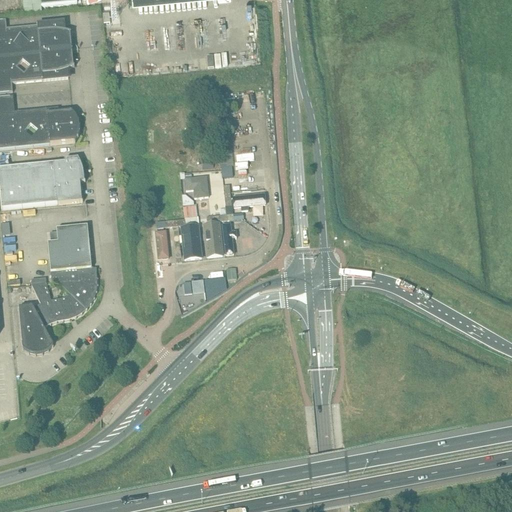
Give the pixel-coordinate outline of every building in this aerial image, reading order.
[(41,26),(38,27),(37,27),(4,30),(3,22),(6,21),(0,21),(0,57),(73,51),(72,51),(70,35),(71,35),(71,34),(68,33),(66,32),(64,32),(63,25),(63,24),(59,25),(59,24),(59,25),(56,25),(55,25),(56,25),(52,25),(49,26),(49,25),(48,26),(45,26),(41,26)] [(73,51),(0,57),(0,94),(13,93),(13,92),(10,93),(9,85),(46,81),(47,81),(50,81),(54,80),(54,81),(54,80),(57,80),(61,80),(64,79),(64,80),(64,79),(68,79),(67,71),(69,70),(72,69),(74,68),(74,67),(73,67),(72,51),(73,51)] [(238,55),(217,56),(218,68),(239,68),(238,55)] [(222,98),(224,108),(254,103),(252,93),(222,98)] [(0,150),(65,144),(74,143),(75,144),(78,138),(79,133),(79,127),(78,121),(75,116),(72,113),(72,112),(71,113),(56,114),(56,110),(58,109),(12,113),(10,98),(13,98),(13,97),(0,98),(0,150)] [(220,103),(214,104),(216,124),(222,123),(220,103)] [(225,118),(226,127),(256,123),(255,113),(225,118)] [(146,146),(154,145),(154,130),(146,131),(146,146)] [(228,139),(229,149),(258,145),(257,135),(228,139)] [(225,145),(219,145),(221,165),(228,165),(225,145)] [(232,169),(261,165),(260,155),(231,159),(232,169)] [(77,160),(67,161),(64,161),(65,164),(0,169),(0,196),(1,211),(83,203),(83,202),(82,202),(80,183),(85,183),(85,182),(84,182),(84,176),(83,170),(81,165),(78,160),(79,159),(78,159),(77,160)] [(220,165),(222,179),(232,178),(231,168),(227,169),(226,165),(220,165)] [(185,179),(186,192),(194,192),(194,200),(208,198),(206,178),(192,179),(185,179)] [(222,188),(225,208),(231,208),(229,187),(222,188)] [(234,209),(241,208),(241,213),(248,212),(247,208),(265,206),(264,196),(233,199),(234,209)] [(196,206),(183,208),(185,219),(197,217),(196,206)] [(206,218),(207,224),(228,222),(227,216),(226,216),(220,216),(206,218)] [(185,219),(185,220),(185,225),(185,226),(186,227),(199,225),(198,217),(197,217),(185,219)] [(185,220),(165,222),(165,228),(185,226),(185,225),(185,220)] [(222,226),(226,256),(234,255),(232,240),(236,239),(236,233),(231,233),(230,225),(222,226)] [(199,228),(203,257),(219,255),(216,226),(199,228)] [(89,227),(56,230),(58,243),(48,244),(52,285),(59,284),(70,296),(67,298),(65,299),(61,300),(60,300),(51,302),(46,285),(32,287),(41,305),(33,309),(32,306),(19,308),(23,350),(22,350),(23,351),(24,350),(29,354),(35,356),(42,355),(48,352),(52,348),(53,348),(54,347),(53,347),(44,330),(45,329),(45,328),(50,326),(56,323),(69,321),(76,319),(81,315),(86,311),(91,306),(94,300),(96,293),(97,287),(98,280),(95,280),(96,280),(92,280),(87,228),(89,228),(89,227)] [(194,237),(191,237),(190,230),(181,231),(184,261),(192,260),(191,245),(195,245),(194,237)] [(172,245),(172,240),(168,241),(167,235),(157,236),(160,263),(170,262),(168,246),(172,245)] [(226,271),(227,281),(236,280),(235,270),(226,271)] [(226,290),(225,279),(204,281),(206,302),(210,300),(215,297),(220,294),(223,292),(226,290)] [(203,281),(192,283),(193,295),(204,293),(203,281)] [(190,283),(183,284),(184,295),(192,294),(190,283)]
